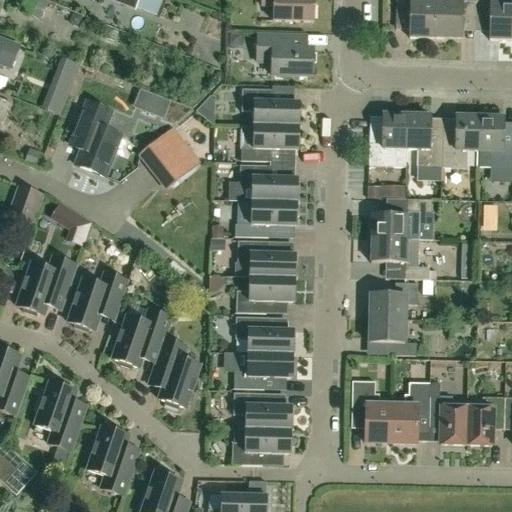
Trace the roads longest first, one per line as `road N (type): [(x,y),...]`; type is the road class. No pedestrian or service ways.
road 1 (residential): [(315,477),(325,446),(343,97),(359,75)]
road 2 (residential): [(0,335),(85,374),(211,476),(315,477)]
road 3 (residential): [(315,477),(511,481)]
road 4 (residential): [(511,84),(371,82),(359,75)]
road 5 (unknown): [(0,163),(124,222)]
